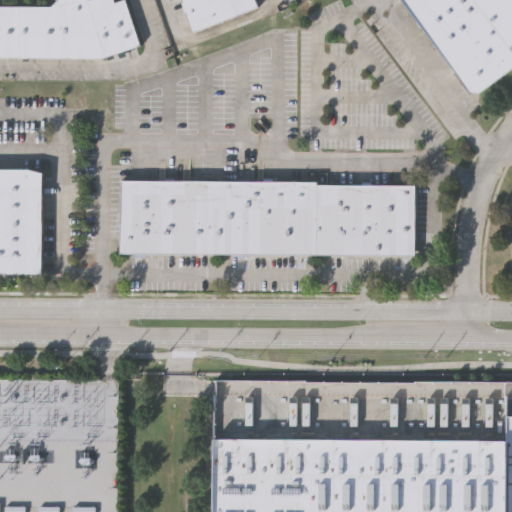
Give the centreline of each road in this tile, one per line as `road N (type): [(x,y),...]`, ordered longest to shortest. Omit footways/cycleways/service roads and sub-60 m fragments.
road 1 (secondary): [(511,313),(11,312)]
road 2 (secondary): [(103,333),(392,334)]
road 3 (residential): [(460,335),(469,224),(490,163),(511,130)]
